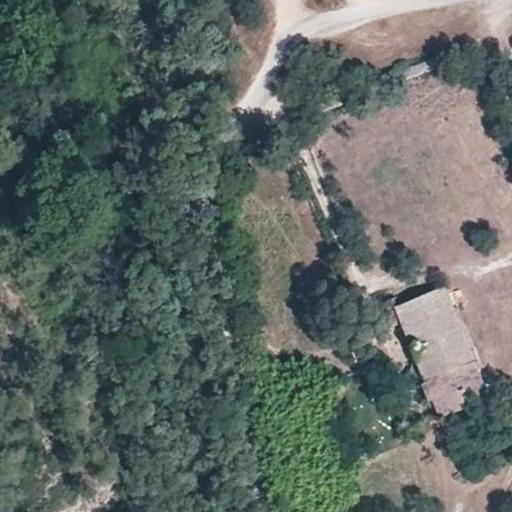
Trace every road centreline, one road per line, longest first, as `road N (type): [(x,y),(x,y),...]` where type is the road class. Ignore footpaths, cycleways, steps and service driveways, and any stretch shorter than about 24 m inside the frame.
road 1 (track): [(266,511),(204,206),(205,178),(278,56)]
road 2 (unknown): [(278,56),(281,99),(347,257),(372,282),(421,274)]
road 3 (unclassified): [(278,56),(329,27),(442,0)]
